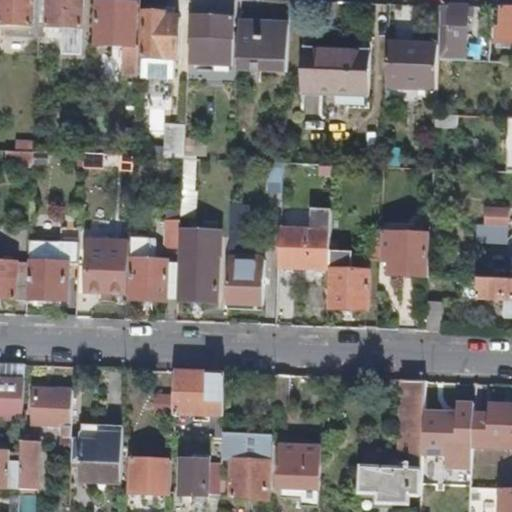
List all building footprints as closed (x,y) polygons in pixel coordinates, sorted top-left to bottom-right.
[(33,26),(34,0),(0,0),(0,38),(1,25),(33,26)] [(82,0),(41,0),(40,27),(63,27),(62,55),(81,55),(82,0)] [(129,79),(137,79),(138,59),(137,59),(138,5),(99,4),(97,46),(130,47),(129,79)] [(441,7),(439,47),(438,62),(466,63),(468,17),(472,17),(473,8),(441,7)] [(511,44),(511,10),(502,10),(501,36),(497,35),(496,43),(511,44)] [(166,18),(166,15),(145,15),(144,59),(178,60),(179,18),(166,18)] [(232,64),(233,18),(192,17),(191,64),(232,64)] [(238,71),(288,73),(290,25),(240,23),(238,71)] [(437,91),(438,62),(439,47),(389,44),(387,89),(437,91)] [(302,95),(337,96),(338,52),(303,51),(302,95)] [(370,53),(338,52),(337,96),(369,97),(370,53)] [(490,54),(490,64),(502,65),(502,54),(490,54)] [(449,117),(436,117),(436,128),(448,128),(449,117)] [(164,128),(162,159),(184,160),(185,129),(164,128)] [(195,154),(196,139),(188,138),(187,154),(195,154)] [(15,153),(35,153),(35,143),(16,142),(15,153)] [(35,153),(15,153),(8,152),(7,159),(13,159),(13,164),(34,165),(35,153)] [(267,194),(283,195),(284,164),(268,164),(267,194)] [(233,207),(231,246),(244,247),(244,228),(248,228),(249,207),(233,207)] [(312,232),(281,231),(280,268),(330,271),(331,252),(332,211),(313,210),(312,232)] [(488,211),(487,227),(509,228),(510,212),(488,211)] [(181,247),(181,235),(182,220),(168,219),(167,246),(181,247)] [(508,244),(509,228),(487,227),(479,226),(479,243),(508,244)] [(181,235),(181,247),(180,266),(178,300),(178,303),(219,304),(222,237),(181,235)] [(392,277),(430,279),(431,238),(388,236),(386,263),(393,263),(392,277)] [(368,261),(380,262),(381,239),(369,238),(368,261)] [(168,299),(178,300),(180,266),(170,266),(170,263),(150,262),(150,241),(134,240),(131,301),(168,302),(168,299)] [(30,243),(29,275),(28,301),(68,303),(70,265),(80,265),(81,246),(30,243)] [(89,294),(128,296),(130,245),(109,244),(109,253),(91,252),(89,294)] [(244,247),(231,246),(230,260),(243,260),(244,247)] [(330,271),(328,311),(369,313),(371,273),(352,272),(353,253),(331,252),(330,271)] [(230,260),(229,305),(264,307),(266,261),(243,260),(230,260)] [(18,263),(0,262),(0,299),(28,301),(29,275),(18,274),(18,263)] [(480,281),(463,281),(462,300),(479,301),(480,281)] [(511,282),(480,281),(479,301),(511,301),(511,282)] [(444,305),(429,304),(427,334),(443,335),(444,305)] [(0,364),(0,419),(24,420),(25,381),(0,380),(1,365),(0,364)] [(224,434),(226,375),(176,372),(175,415),(217,417),(217,422),(214,423),(214,439),(223,440),(224,434)] [(290,377),(276,377),(275,406),(289,407),(290,377)] [(308,405),(325,406),(326,379),(310,378),(308,405)] [(410,497),(421,498),(427,383),(404,382),(401,449),(412,450),(411,466),(405,465),(405,472),(363,470),(362,494),(383,495),(383,505),(410,506),(410,497)] [(72,438),(73,391),(35,389),(34,426),(64,427),(64,437),(72,438)] [(82,481),(122,482),(124,427),(85,426),(85,430),(81,434),(80,444),(87,444),(87,452),(84,452),(82,481)] [(233,461),(231,499),(269,501),(271,463),(272,463),(273,437),(224,434),(223,440),(223,461),(233,461)] [(31,437),(23,437),(23,454),(21,490),(40,491),(42,444),(30,443),(31,437)] [(210,496),(222,496),(223,461),(223,440),(214,439),(211,439),(210,462),(184,461),(183,497),(210,498),(210,496)] [(131,495),(172,497),(174,443),(133,442),(131,495)] [(281,489),(321,491),(323,449),(283,447),(281,489)] [(0,488),(21,490),(23,454),(0,453),(0,488)] [(482,509),(511,510),(511,482),(483,481),(482,509)] [(20,496),(18,511),(33,511),(35,497),(20,496)]
